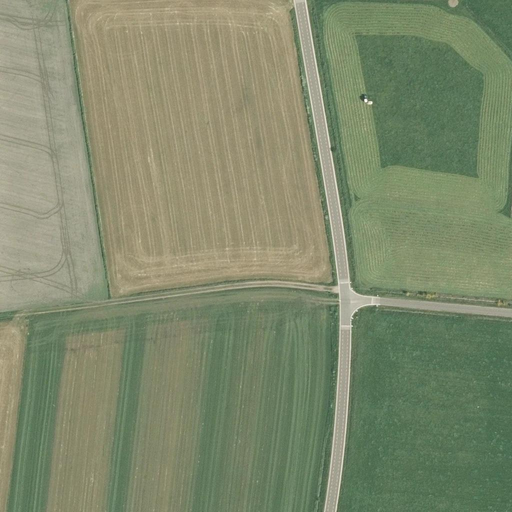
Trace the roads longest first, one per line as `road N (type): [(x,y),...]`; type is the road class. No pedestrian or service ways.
road 1 (track): [(344,289),(229,285),(0,317)]
road 2 (tertiary): [(346,298),(299,0)]
road 3 (tertiary): [(329,511),(346,298)]
road 4 (unclassified): [(511,313),(346,298)]
